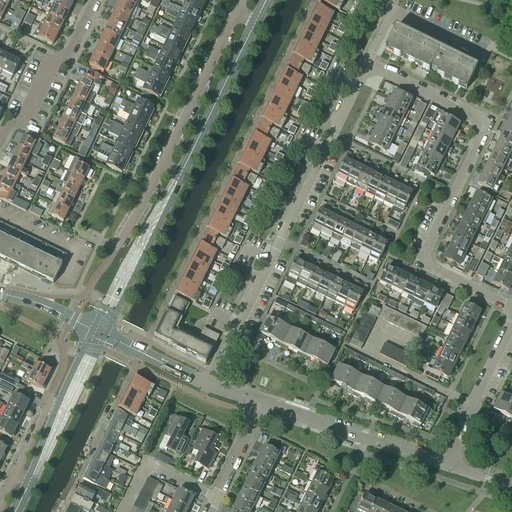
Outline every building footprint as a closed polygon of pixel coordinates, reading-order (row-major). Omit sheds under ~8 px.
[(0,0),(0,6),(6,9),(10,0),(0,0)] [(51,0),(50,4),(68,13),(74,2),(69,0),(51,0)] [(203,7),(206,2),(202,0),(187,0),(185,5),(199,12),(202,7),(203,7)] [(345,0),(320,0),(319,2),(340,12),(345,0)] [(130,18),(135,8),(120,1),(115,11),(130,18)] [(157,10),(159,6),(152,2),(149,7),(157,10)] [(48,17),(63,24),(68,13),(50,4),(47,10),(51,12),(48,17)] [(182,11),(170,5),(168,10),(195,23),(198,18),(196,17),(199,12),(185,5),(182,11)] [(330,24),(334,15),(317,7),(312,16),(330,24)] [(193,29),(195,23),(168,10),(165,15),(178,21),(175,27),(188,34),(191,28),(193,29)] [(125,29),(130,18),(115,11),(110,22),(125,29)] [(21,22),(24,18),(17,14),(14,19),(21,22)] [(325,33),(330,24),(312,16),(308,25),(325,33)] [(63,24),(48,17),(45,23),(42,21),(40,26),(58,35),(63,24)] [(120,40),(125,29),(110,22),(105,33),(120,40)] [(321,42),(325,33),(308,25),(304,33),(321,42)] [(58,35),(40,26),(37,32),(36,31),(33,37),(52,46),(58,35)] [(172,33),(160,27),(157,32),(185,45),(187,40),(186,39),(188,34),(175,27),(172,33)] [(466,91),(478,68),(396,27),(385,50),(429,72),(430,70),(437,73),(436,76),(466,91)] [(182,51),(185,45),(157,32),(155,37),(167,43),(164,48),(178,55),(180,50),(182,51)] [(114,51),(120,40),(105,33),(99,44),(114,51)] [(316,51),(321,42),(304,33),(299,42),(316,51)] [(315,61),(319,53),(316,52),(316,51),(299,42),(295,51),(315,61)] [(109,62),(114,51),(99,44),(94,55),(109,62)] [(131,45),(129,50),(136,54),(138,49),(131,45)] [(161,54),(149,48),(142,45),(140,50),(147,54),(174,67),(177,61),(175,60),(178,55),(164,48),(161,54)] [(313,66),(315,61),(295,51),(291,60),(311,70),(312,69),(303,64),(304,62),(313,66)] [(3,72),(10,58),(0,53),(0,75),(2,71),(3,72)] [(172,72),(174,67),(147,54),(144,58),(156,64),(154,70),(167,77),(170,71),(172,72)] [(102,76),(104,73),(109,62),(94,55),(89,66),(92,68),(91,71),(102,76)] [(14,77),(20,63),(10,58),(3,72),(14,77)] [(308,77),(311,70),(291,60),(286,69),(303,77),(304,75),(308,77)] [(325,73),(329,66),(322,62),(319,69),(325,73)] [(299,86),(303,77),(286,69),(282,78),(299,86)] [(167,77),(154,70),(151,76),(139,70),(136,75),(164,88),(166,83),(165,82),(167,77)] [(104,80),(90,73),(87,78),(84,76),(78,87),(90,93),(93,88),(99,90),(104,80)] [(161,94),(164,88),(136,75),(134,80),(146,86),(143,92),(157,99),(159,93),(161,94)] [(295,95),(299,86),(282,78),(278,86),(295,95)] [(112,84),(107,96),(108,96),(114,99),(119,88),(112,84)] [(290,104),(295,95),(278,86),(273,95),(290,104)] [(95,95),(90,93),(78,87),(73,98),(90,105),(95,95)] [(387,97),(385,100),(407,110),(411,101),(414,97),(396,88),(394,93),(391,98),(387,97)] [(286,112),(290,104),(273,95),(269,104),(286,112)] [(91,106),(90,105),(73,98),(68,109),(86,117),(91,106)] [(117,99),(114,104),(148,120),(151,114),(149,114),(152,108),(138,101),(135,108),(123,102),(117,99)] [(403,119),(407,110),(385,100),(384,103),(388,105),(385,110),(403,119)] [(421,117),(426,107),(419,103),(414,114),(416,115),(421,117)] [(114,104),(112,110),(118,113),(118,112),(130,117),(128,123),(141,130),(144,125),(145,126),(148,120),(114,104)] [(285,123),(288,117),(284,116),(286,112),(269,104),(264,113),(285,123)] [(440,116),(442,112),(430,107),(424,119),(429,121),(431,122),(435,113),(440,116)] [(81,128),(84,122),(86,117),(68,109),(63,119),(75,125),(81,128)] [(403,119),(385,110),(382,115),(378,114),(377,117),(398,127),(403,119)] [(281,130),(285,123),(264,113),(260,122),(271,127),(272,126),(281,130)] [(459,136),(461,134),(457,131),(460,125),(452,122),(454,119),(444,113),(438,126),(459,136)] [(394,136),(398,127),(377,117),(375,120),(379,122),(376,128),(394,136)] [(70,136),(75,125),(63,119),(58,130),(70,136)] [(106,120),(104,125),(110,128),(138,142),(140,136),(139,135),(141,130),(128,123),(125,129),(113,123),(106,120)] [(276,141),(280,133),(271,128),(271,127),(260,122),(256,131),(273,139),(276,141)] [(511,124),(508,122),(503,133),(511,137),(511,124)] [(104,125),(101,129),(108,132),(108,133),(120,139),(117,145),(131,151),(133,146),(135,147),(138,142),(110,128),(104,125)] [(458,139),(459,136),(438,126),(433,134),(451,143),(453,138),(458,139)] [(294,137),(297,130),(291,127),(287,133),(294,137)] [(394,136),(376,128),(374,132),(370,131),(368,134),(390,145),(394,136)] [(65,146),(70,136),(58,130),(53,141),(65,146)] [(269,148),(273,139),(256,131),(251,139),(269,148)] [(410,140),(413,134),(407,132),(405,137),(410,140)] [(511,137),(503,133),(498,143),(511,150),(511,137)] [(386,154),(390,145),(368,134),(367,137),(371,139),(368,145),(386,154)] [(451,153),(452,151),(448,148),(451,143),(433,134),(429,142),(451,153)] [(33,142),(23,137),(18,148),(30,154),(30,155),(36,157),(41,146),(40,145),(41,142),(35,139),(33,142)] [(264,157),(269,148),(251,139),(247,148),(264,157)] [(449,156),(451,153),(429,142),(425,151),(443,160),(445,155),(449,156)] [(511,164),(511,163),(511,157),(510,156),(511,151),(511,150),(498,143),(493,153),(508,161),(507,161),(511,164)] [(95,144),(94,147),(127,163),(130,158),(128,157),(131,151),(117,145),(114,151),(102,145),(101,147),(95,144)] [(404,152),(407,146),(401,144),(399,149),(404,152)] [(88,150),(82,147),(78,155),(84,158),(88,150)] [(94,147),(92,152),(97,155),(109,161),(106,167),(120,174),(123,168),(124,169),(127,163),(94,147)] [(25,164),(30,155),(30,154),(18,148),(13,159),(25,164)] [(263,167),(265,163),(262,161),(264,157),(247,148),(243,157),(263,167)] [(442,170),(444,167),(440,165),(443,160),(425,151),(421,160),(442,170)] [(346,184),(355,165),(353,164),(347,161),(350,155),(347,153),(344,160),(345,160),(336,179),(346,184)] [(510,163),(507,161),(508,161),(493,153),(488,164),(502,171),(502,172),(507,174),(509,169),(507,168),(510,163)] [(396,154),(392,162),(397,165),(401,157),(396,154)] [(259,176),(263,167),(243,157),(238,166),(250,171),(259,176)] [(355,189),(365,170),(363,169),(357,166),(360,159),(356,158),(353,164),(355,165),(346,184),(355,189)] [(26,179),(26,178),(28,174),(22,171),(25,164),(13,159),(8,169),(20,175),(20,176),(26,179)] [(84,180),(89,169),(81,165),(82,162),(74,159),(68,172),(84,180)] [(442,170),(421,160),(414,173),(426,179),(428,175),(434,178),(437,172),(441,173),(442,170)] [(374,175),(372,174),(366,171),(369,164),(366,162),(363,169),(365,170),(355,189),(365,194),(374,175)] [(502,184),(504,179),(499,177),(502,172),(502,171),(488,164),(482,174),(497,182),(502,184)] [(254,185),(258,178),(248,174),(250,171),(238,166),(234,175),(254,185)] [(374,198),(384,179),(382,178),(376,175),(379,169),(375,167),(372,174),(374,175),(365,194),(374,198)] [(15,186),(20,176),(20,175),(8,169),(3,180),(15,186)] [(79,190),(84,180),(68,172),(62,183),(66,185),(67,185),(79,190)] [(271,182),(275,175),(268,172),(265,179),(271,182)] [(393,184),(391,183),(385,180),(388,173),(385,172),(382,178),(384,179),(374,198),(384,203),(393,184)] [(496,195),(499,190),(494,188),(497,182),(482,174),(477,185),(496,195)] [(253,186),(254,185),(234,175),(230,184),(247,192),(250,185),(253,186)] [(403,189),(401,188),(395,185),(398,178),(394,176),(391,183),(393,184),(384,203),(393,208),(403,189)] [(20,188),(15,186),(3,180),(0,185),(0,192),(2,193),(0,196),(0,200),(12,206),(15,199),(20,188)] [(410,193),(404,189),(407,183),(404,181),(401,188),(403,189),(393,208),(403,212),(412,194),(414,194),(417,188),(413,186),(410,193)] [(242,201),(247,192),(230,184),(225,192),(242,201)] [(73,201),(79,190),(67,185),(66,185),(64,191),(57,188),(55,192),(57,194),(57,193),(73,201)] [(28,192),(24,200),(30,203),(34,195),(28,192)] [(238,210),(242,201),(225,192),(221,201),(238,210)] [(68,212),(73,201),(57,193),(57,194),(52,204),(68,212)] [(486,212),(492,201),(476,194),(471,204),(486,212)] [(26,213),(29,206),(15,199),(12,206),(26,213)] [(234,218),(238,210),(221,201),(217,210),(234,218)] [(321,234),(330,215),(329,214),(322,211),(326,205),(322,203),(319,210),(320,210),(311,229),(321,234)] [(63,223),(68,212),(52,204),(47,215),(63,223)] [(485,225),(490,215),(486,212),(471,204),(465,215),(481,223),(485,225)] [(40,219),(43,213),(32,207),(29,213),(40,219)] [(330,239),(340,220),(338,219),(332,216),(335,209),(332,208),(329,214),(330,215),(321,234),(330,239)] [(233,229),(233,227),(230,225),(234,218),(217,210),(212,219),(233,229)] [(500,220),(504,213),(499,211),(496,217),(500,220)] [(349,224),(348,224),(342,221),(345,214),(341,212),(338,219),(340,220),(330,239),(340,244),(349,224)] [(476,234),(481,223),(465,215),(460,226),(476,234)] [(349,248),(359,229),(357,228),(351,225),(354,219),(351,217),(348,224),(349,224),(340,244),(349,248)] [(228,238),(233,229),(212,219),(208,228),(228,238)] [(387,219),(384,226),(390,229),(393,222),(387,219)] [(505,230),(508,223),(503,221),(500,228),(505,230)] [(0,259),(53,285),(54,284),(67,256),(0,222),(0,259)] [(368,234),(367,233),(361,230),(364,223),(360,222),(357,228),(359,229),(349,248),(359,253),(368,234)] [(495,231),(498,224),(493,222),(490,228),(495,231)] [(378,239),(376,238),(370,235),(373,228),(370,226),(367,233),(368,234),(359,253),(368,258),(378,239)] [(470,245),(476,234),(460,226),(454,238),(470,245)] [(228,238),(208,228),(203,237),(224,247),(226,242),(217,238),(218,235),(227,240),(228,238)] [(386,243),(380,240),(383,233),(379,231),(376,238),(378,239),(368,258),(378,262),(387,244),(389,245),(392,238),(389,236),(386,243)] [(490,241),(493,235),(488,232),(485,239),(490,241)] [(499,241),(503,234),(498,232),(494,238),(499,241)] [(240,246),(243,239),(237,236),(234,243),(240,246)] [(222,250),(224,247),(203,237),(199,245),(216,254),(219,249),(222,250)] [(465,256),(470,245),(454,238),(449,249),(465,256)] [(311,251),(313,247),(303,242),(301,246),(311,251)] [(484,252),(487,246),(483,243),(479,250),(484,252)] [(494,252),(497,245),(492,243),(489,249),(494,252)] [(212,263),(213,260),(216,254),(199,245),(195,254),(212,263)] [(459,268),(465,256),(449,249),(443,260),(459,268)] [(294,288),(296,284),(306,265),(304,265),(298,262),(301,255),(298,253),(295,260),(296,261),(286,280),(284,283),(294,288)] [(207,271),(212,263),(195,254),(190,263),(207,271)] [(489,263),(492,256),(487,254),(484,260),(489,263)] [(315,270),(313,269),(307,266),(311,260),(307,258),(304,265),(306,265),(296,284),(306,289),(315,270)] [(479,263),(474,261),(472,260),(466,271),(473,275),(479,263)] [(511,279),(511,265),(504,262),(498,273),(511,279)] [(203,280),(207,271),(190,263),(186,272),(203,280)] [(324,275),(323,274),(317,271),(320,264),(317,263),(313,269),(315,270),(306,289),(315,294),(324,275)] [(483,279),(489,268),(482,265),(476,276),(483,279)] [(325,298),(334,279),(332,279),(326,276),(330,269),(326,267),(323,274),(324,275),(315,294),(325,298)] [(391,288),(399,273),(388,267),(380,283),(386,286),(384,290),(389,292),(391,288)] [(199,289),(203,280),(186,272),(182,281),(199,289)] [(334,303),(343,284),(342,283),(336,280),(339,274),(336,272),(332,279),(334,279),(325,298),(334,303)] [(402,294),(410,278),(399,273),(391,288),(402,294)] [(509,292),(511,285),(511,279),(498,273),(493,284),(509,292)] [(344,308),(353,289),(351,288),(345,285),(349,278),(345,277),(342,283),(343,284),(334,303),(344,308)] [(413,299),(421,283),(410,278),(402,294),(408,297),(406,301),(411,303),(413,299)] [(195,304),(202,291),(199,289),(182,281),(175,294),(195,304)] [(361,293),(355,290),(358,283),(355,281),(351,288),(353,289),(344,308),(354,313),(363,294),(364,295),(368,288),(364,286),(361,293)] [(424,305),(432,289),(421,283),(413,299),(424,305)] [(435,310),(443,294),(432,289),(424,305),(435,310)] [(383,304),(385,299),(379,296),(376,301),(383,304)] [(447,310),(453,299),(446,296),(440,307),(445,309),(447,310)] [(173,298),(154,337),(177,348),(176,350),(185,355),(206,365),(212,351),(217,343),(218,341),(220,337),(204,329),(202,333),(198,341),(177,331),(190,306),(173,298)] [(208,310),(212,304),(205,300),(202,307),(208,310)] [(285,310),(287,306),(276,300),(274,304),(285,310)] [(394,309),(396,305),(390,301),(387,306),(394,309)] [(303,304),(300,309),(306,312),(309,307),(303,304)] [(475,324),(481,313),(465,305),(459,316),(475,324)] [(297,315),(299,311),(287,306),(285,310),(297,315)] [(381,312),(371,307),(368,314),(376,318),(377,319),(381,312)] [(383,321),(388,310),(383,307),(381,312),(377,319),(383,321)] [(405,315),(407,310),(401,307),(398,312),(405,315)] [(442,316),(445,309),(440,307),(437,313),(442,316)] [(388,324),(394,313),(388,310),(383,321),(388,324)] [(308,321),(310,317),(299,311),(297,315),(308,321)] [(327,315),(321,312),(318,317),(325,320),(327,315)] [(416,320),(418,315),(412,312),(409,317),(416,320)] [(376,318),(368,314),(365,313),(362,318),(374,323),(376,318)] [(393,327),(399,315),(394,313),(388,324),(393,327)] [(399,329),(404,318),(399,315),(393,327),(399,329)] [(259,335),(258,338),(265,341),(266,338),(270,340),(278,324),(280,321),(281,319),(275,316),(273,321),(267,318),(259,334),(259,335)] [(470,335),(475,324),(459,316),(454,327),(470,335)] [(319,326),(321,322),(310,317),(308,321),(319,326)] [(371,329),(374,323),(362,318),(360,323),(371,329)] [(404,332),(410,321),(404,318),(399,329),(404,332)] [(427,326),(429,321),(423,318),(421,323),(427,326)] [(436,327),(440,320),(435,318),(431,325),(436,327)] [(278,324),(270,340),(278,344),(277,347),(280,349),(290,330),(291,326),(280,321),(278,324)] [(409,335),(415,323),(410,321),(404,332),(409,335)] [(330,332),(332,328),(321,322),(319,326),(330,332)] [(368,334),(371,329),(360,323),(357,328),(368,334)] [(415,337),(421,326),(415,323),(409,335),(415,337)] [(421,339),(424,332),(426,329),(421,326),(415,337),(420,340),(421,339)] [(464,346),(470,335),(454,327),(448,338),(464,346)] [(339,337),(341,333),(332,328),(330,332),(339,337)] [(366,339),(368,334),(357,328),(354,334),(366,339)] [(290,330),(280,349),(284,350),(285,347),(293,351),(301,335),(290,330)] [(426,341),(429,335),(424,332),(421,339),(426,341)] [(363,345),(366,339),(354,334),(352,339),(363,345)] [(301,335),(293,351),(301,355),(299,358),(302,360),(312,340),(301,335)] [(459,357),(464,346),(448,338),(443,350),(459,357)] [(360,350),(363,345),(352,339),(349,345),(360,350)] [(422,347),(426,341),(421,339),(420,340),(418,345),(422,347)] [(312,340),(302,360),(306,361),(307,358),(315,362),(323,346),(312,340)] [(323,346),(315,362),(323,366),(321,369),(325,371),(326,368),(334,352),(336,353),(338,348),(329,343),(326,348),(323,346)] [(384,358),(390,347),(384,344),(379,355),(384,358)] [(390,361),(395,349),(390,347),(384,358),(390,361)] [(0,355),(6,358),(9,352),(3,349),(0,355)] [(395,363),(401,352),(395,349),(390,361),(395,363)] [(356,360),(358,356),(346,350),(344,354),(356,360)] [(453,368),(459,357),(443,350),(438,360),(453,368)] [(400,366),(406,355),(401,352),(395,363),(400,366)] [(12,354),(9,361),(20,367),(23,360),(12,354)] [(406,369),(411,357),(406,355),(400,366),(406,369)] [(367,365),(369,361),(358,356),(356,360),(367,365)] [(448,379),(453,368),(438,360),(432,371),(426,369),(423,376),(437,383),(441,376),(448,379)] [(378,371),(380,367),(369,361),(367,365),(378,371)] [(34,369),(23,364),(21,368),(46,381),(48,377),(50,378),(52,373),(51,371),(36,364),(34,369)] [(342,388),(350,372),(339,366),(331,382),(330,385),(333,387),(334,384),(342,388)] [(389,376),(391,372),(380,367),(378,371),(389,376)] [(46,381),(21,368),(19,373),(23,375),(21,380),(27,383),(42,390),(44,391),(46,385),(44,384),(46,381)] [(352,396),(361,377),(350,372),(342,388),(350,392),(349,395),(352,396)] [(401,382),(403,378),(391,372),(389,376),(401,382)] [(2,374),(0,377),(0,381),(15,388),(23,392),(25,389),(18,385),(19,382),(18,381),(2,374)] [(130,385),(151,395),(154,388),(134,377),(130,385)] [(365,399),(372,383),(361,377),(352,396),(355,398),(357,395),(365,399)] [(412,387),(414,383),(403,378),(401,382),(412,387)] [(372,383),(365,399),(369,401),(368,404),(371,406),(374,407),(384,388),(377,385),(378,382),(374,380),(372,383)] [(0,390),(10,395),(13,389),(0,383),(0,390)] [(423,393),(425,389),(414,383),(412,387),(423,393)] [(126,392),(144,401),(145,399),(148,401),(151,395),(130,385),(126,392)] [(387,410),(395,394),(384,388),(374,407),(377,409),(379,406),(387,410)] [(432,397),(434,393),(425,389),(423,393),(432,397)] [(167,394),(160,391),(157,397),(163,401),(167,394)] [(123,399),(140,408),(144,401),(126,392),(123,399)] [(396,418),(406,399),(395,394),(387,410),(395,414),(393,417),(396,418)] [(23,415),(29,403),(13,395),(7,407),(23,415)] [(505,417),(511,402),(511,400),(501,395),(494,411),(492,414),(496,416),(497,413),(505,417)] [(123,399),(118,409),(136,417),(140,408),(123,399)] [(417,405),(406,399),(396,418),(400,420),(401,417),(409,421),(417,405)] [(429,422),(433,412),(423,408),(425,405),(418,402),(417,405),(409,421),(417,425),(415,428),(420,430),(424,421),(427,422),(427,421),(429,422)] [(17,427),(23,415),(7,407),(2,419),(1,420),(17,427)] [(154,419),(157,413),(150,410),(147,416),(154,419)] [(117,411),(112,420),(137,433),(138,433),(145,437),(148,432),(140,428),(132,424),(134,420),(117,411)] [(165,437),(160,448),(166,452),(167,450),(180,457),(188,441),(182,438),(189,424),(175,417),(165,437)] [(0,433),(11,439),(17,427),(1,420),(2,419),(0,418),(0,433)] [(112,420),(107,430),(119,436),(122,438),(124,433),(128,435),(129,435),(135,438),(136,436),(138,433),(137,433),(112,420)] [(107,430),(102,441),(118,448),(124,451),(128,453),(130,450),(120,445),(121,443),(117,441),(119,436),(107,430)] [(208,470),(216,455),(210,452),(216,438),(202,432),(193,451),(199,454),(194,464),(208,470)] [(102,441),(97,451),(109,456),(111,452),(115,454),(118,448),(102,441)] [(278,454),(282,447),(273,443),(270,449),(264,446),(259,457),(274,465),(280,454),(278,454)] [(97,451),(92,461),(109,469),(114,459),(109,456),(97,451)] [(269,476),(274,465),(259,457),(253,468),(269,476)] [(92,461),(87,471),(107,481),(109,476),(112,471),(109,470),(109,469),(92,461)] [(285,474),(288,469),(282,466),(279,471),(285,474)] [(328,492),(333,481),(324,476),(327,471),(316,466),(313,471),(317,473),(312,484),(328,492)] [(264,487),(269,476),(253,468),(248,479),(264,487)] [(124,477),(126,473),(117,469),(115,473),(124,477)] [(87,471),(83,480),(105,491),(109,482),(107,481),(87,471)] [(299,481),(302,475),(296,472),(293,478),(299,481)] [(148,479),(145,484),(156,490),(158,485),(159,484),(148,479)] [(259,497),(264,487),(248,479),(243,490),(259,497)] [(145,484),(142,490),(153,495),(154,492),(156,490),(145,484)] [(322,502),(328,492),(312,484),(307,495),(322,502)] [(96,493),(80,485),(75,496),(91,503),(94,496),(101,499),(100,501),(105,503),(108,497),(109,495),(98,489),(96,493)] [(156,490),(154,492),(159,495),(162,487),(158,485),(156,490)] [(274,496),(277,490),(272,487),(269,493),(274,496)] [(142,490),(140,495),(151,500),(153,495),(142,490)] [(189,509),(194,498),(178,490),(173,501),(189,509)] [(253,508),(259,497),(243,490),(237,501),(253,508)] [(280,498),(283,493),(277,490),(274,496),(280,498)] [(153,495),(151,500),(155,502),(156,500),(162,502),(164,498),(159,495),(154,492),(153,495)] [(288,503),(291,497),(285,494),(283,500),(288,503)] [(139,496),(138,498),(149,503),(150,502),(151,500),(140,495),(139,496)] [(315,511),(317,511),(322,502),(307,495),(301,505),(315,511)] [(358,511),(369,511),(376,501),(365,495),(357,511),(358,511)] [(70,506),(82,511),(89,511),(93,504),(91,503),(75,496),(70,506)] [(138,498),(135,503),(146,509),(147,507),(149,503),(138,498)] [(187,511),(189,509),(173,501),(167,511),(187,511)] [(233,511),(251,511),(253,508),(237,501),(232,511),(233,511)] [(383,511),(387,506),(376,501),(369,511),(383,511)] [(135,503),(133,508),(140,511),(144,511),(146,509),(135,503)] [(272,511),(276,506),(270,503),(267,509),(272,511)]
